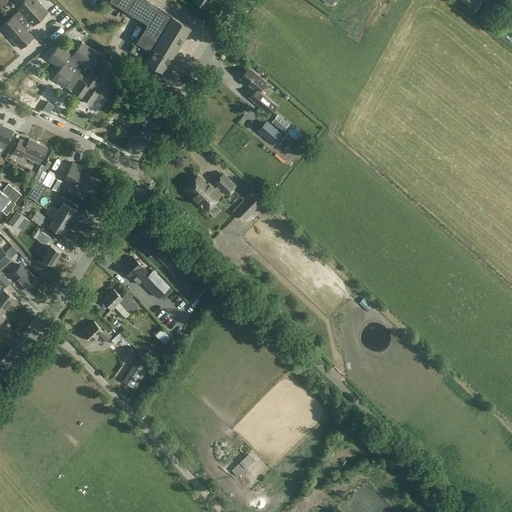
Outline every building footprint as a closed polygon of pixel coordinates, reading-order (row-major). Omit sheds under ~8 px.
[(33,26),(48,12),(36,0),(25,0),(17,8),(20,12),(15,17),(14,16),(1,27),(21,49),(33,37),(23,25),(28,20),(33,26)] [(142,61),(162,73),(189,29),(142,0),(109,0),(146,24),(129,52),(143,60),(142,61)] [(192,0),(206,9),(211,0),(192,0)] [(477,0),(460,0),(474,10),(480,2),(477,0)] [(63,38),(72,42),(80,26),(71,22),(63,38)] [(94,89),(102,78),(108,82),(117,69),(103,59),(100,63),(95,60),(99,54),(82,41),(76,49),(72,46),(68,52),(58,45),(48,59),(60,68),(53,78),(65,87),(65,86),(72,91),(90,104),(98,92),(94,89)] [(251,97),(254,100),(271,114),(276,107),(258,92),(265,84),(248,68),(240,78),(256,91),(251,97)] [(44,109),(50,112),(54,105),(48,102),(44,109)] [(287,127),(277,119),(274,123),(283,131),(287,127)] [(272,142),(279,133),(265,121),(257,129),(272,142)] [(7,143),(13,131),(0,124),(0,146),(4,149),(7,143)] [(27,142),(20,139),(13,153),(20,157),(21,155),(40,164),(48,148),(29,139),(27,142)] [(72,143),(68,153),(77,156),(81,145),(72,143)] [(94,187),(97,180),(87,176),(88,173),(84,171),(85,169),(73,163),(65,178),(76,183),(74,188),(90,196),(94,187)] [(38,179),(56,190),(62,181),(55,177),(55,172),(49,169),(47,173),(43,171),(38,179)] [(227,195),(235,186),(223,174),(214,183),(218,186),(215,189),(208,183),(207,185),(198,176),(184,190),(205,210),(220,195),(218,192),(221,189),(227,195)] [(21,194),(16,190),(8,184),(2,191),(0,190),(0,210),(10,199),(14,203),(21,194)] [(244,220),(249,214),(257,207),(263,213),(271,205),(253,188),(246,195),(250,199),(237,213),(244,220)] [(28,199),(23,205),(31,210),(35,204),(28,199)] [(51,205),(48,209),(67,221),(71,215),(77,218),(80,213),(63,202),(58,210),(51,205)] [(67,221),(48,209),(46,213),(53,218),(48,226),(65,237),(69,231),(63,227),(67,221)] [(44,222),(30,212),(27,216),(31,219),(30,220),(41,227),(44,222)] [(138,237),(148,246),(150,243),(158,250),(155,253),(168,267),(178,257),(164,244),(169,239),(158,228),(155,231),(149,225),(138,237)] [(48,248),(42,258),(52,265),(61,252),(47,243),(51,237),(41,231),(37,238),(48,248)] [(133,257),(122,268),(139,285),(142,281),(158,297),(169,286),(153,269),(149,273),(133,257)] [(28,289),(37,279),(25,269),(20,265),(12,274),(16,279),(28,289)] [(0,304),(4,308),(9,302),(14,306),(18,301),(3,289),(0,292),(0,304)] [(123,298),(114,289),(102,299),(111,309),(119,301),(132,315),(141,306),(135,299),(131,303),(124,296),(123,298)] [(94,321),(83,331),(91,341),(99,334),(106,342),(112,336),(105,329),(103,331),(94,321)] [(119,332),(108,343),(112,348),(123,337),(119,332)] [(248,453),(230,471),(237,476),(254,459),(248,453)]
